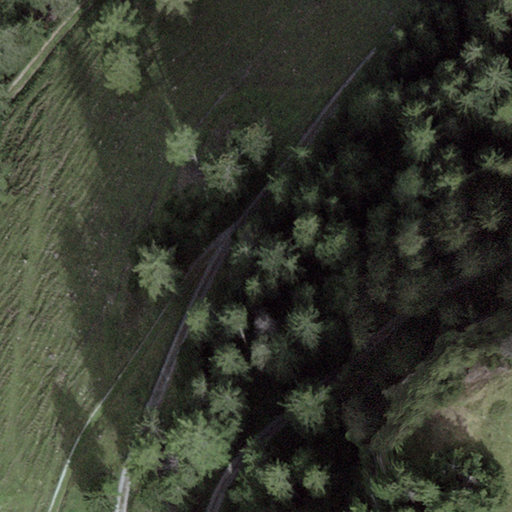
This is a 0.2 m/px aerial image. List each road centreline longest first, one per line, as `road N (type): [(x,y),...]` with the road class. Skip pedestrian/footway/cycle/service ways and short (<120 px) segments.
road 1 (track): [(421,0),(224,243),(134,456),(122,511)]
road 2 (track): [(211,511),(248,453),(439,290),(511,260)]
road 3 (track): [(0,100),(91,0)]
